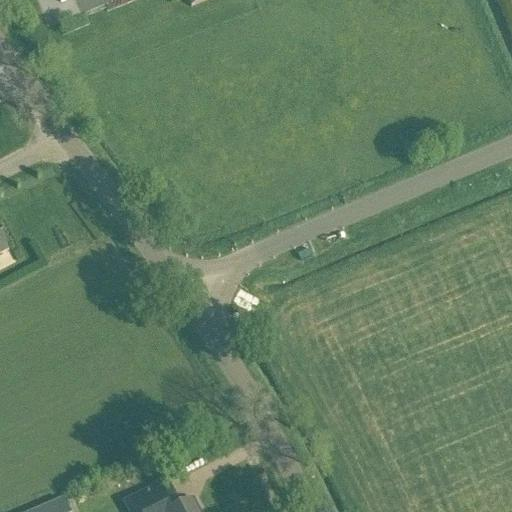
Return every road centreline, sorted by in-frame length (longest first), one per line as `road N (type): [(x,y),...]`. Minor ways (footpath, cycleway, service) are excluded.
road 1 (unclassified): [(182,289),(511,148)]
road 2 (tertiary): [(182,289),(0,48)]
road 3 (tertiary): [(310,511),(262,414),(182,289)]
